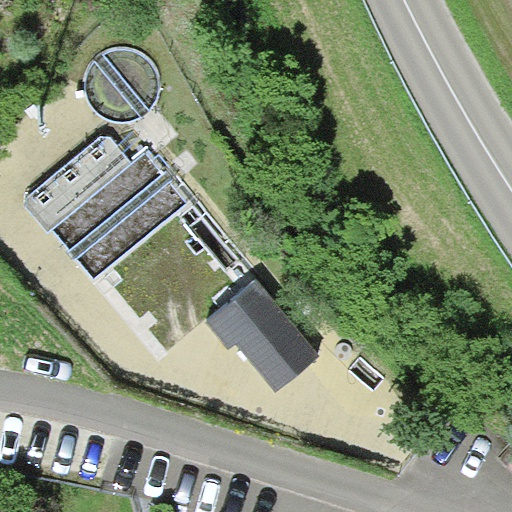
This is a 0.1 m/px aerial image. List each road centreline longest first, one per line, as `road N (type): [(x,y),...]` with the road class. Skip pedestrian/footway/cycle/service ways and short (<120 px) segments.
road 1 (unclassified): [(430,511),(56,398),(0,391)]
road 2 (secondary): [(404,0),(511,185)]
